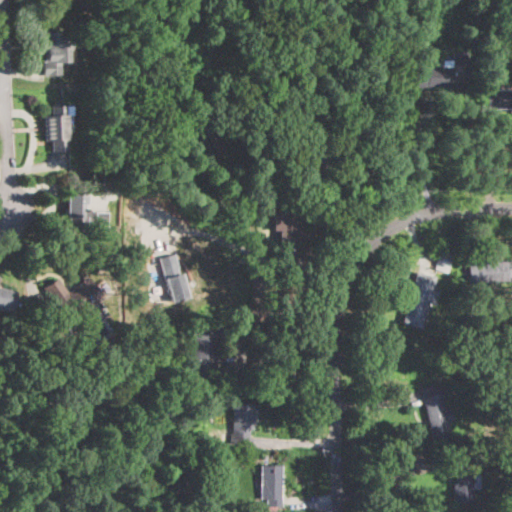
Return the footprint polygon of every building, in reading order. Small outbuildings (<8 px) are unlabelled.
[(393,16),(389,0),(403,0),(406,12),(393,16)] [(63,31),(63,39),(69,39),(69,50),(65,50),(66,61),(58,62),(59,74),(43,75),(42,61),(45,61),(43,32),(63,31)] [(420,87),(414,87),(414,66),(442,66),(442,61),(450,61),(450,51),(466,51),(466,87),(420,87)] [(511,89),(511,109),(486,109),(486,89),(511,89)] [(65,140),(65,150),(50,151),(49,140),(44,140),(43,126),(43,114),(50,114),(49,106),(63,105),(65,140)] [(226,152),(213,159),(202,139),(216,131),(226,152)] [(315,170),(297,173),(293,150),(328,144),(332,167),(315,170)] [(107,212),(107,230),(92,230),(92,234),(83,234),(83,230),(68,229),(69,219),(65,219),(66,195),(84,195),(83,211),(107,212)] [(297,204),(297,227),(302,227),(302,244),(279,244),(279,214),(279,204),(297,204)] [(453,254),(448,273),(435,269),(440,251),(453,254)] [(187,297),(171,302),(157,259),(173,254),(187,297)] [(478,283),(468,283),(468,261),(511,260),(511,282),(478,283)] [(436,277),(433,288),(438,290),(434,305),(429,303),(422,329),(401,323),(412,283),(413,283),(416,272),(436,277)] [(94,289),(100,298),(89,305),(90,307),(77,316),(74,311),(63,319),(42,288),(57,278),(67,293),(75,287),(73,285),(85,276),(94,289)] [(0,288),(13,291),(8,311),(0,309),(0,288)] [(94,339),(111,331),(98,305),(81,314),(94,339)] [(213,327),(213,332),(215,332),(215,381),(193,381),(194,354),(194,331),(202,331),(202,327),(213,327)] [(459,361),(452,362),(451,350),(458,350),(459,361)] [(148,379),(143,379),(142,357),(153,356),(154,370),(148,370),(148,379)] [(439,386),(445,410),(451,409),(454,420),(448,422),(451,437),(432,441),(421,390),(439,386)] [(231,445),(229,445),(229,433),(232,433),(232,403),(254,404),(254,421),(251,421),(251,429),(248,429),(248,445),(231,445)] [(481,474),(481,488),(474,488),(474,502),(453,501),(453,482),(455,482),(455,460),(473,460),(473,474),(481,474)] [(281,476),(281,500),(281,506),(266,506),(266,499),(260,499),(259,466),(280,465),(281,476)] [(189,483),(185,489),(177,483),(181,477),(189,483)] [(206,496),(203,501),(198,497),(201,493),(206,496)] [(216,501),(213,507),(206,504),(209,498),(216,501)]
